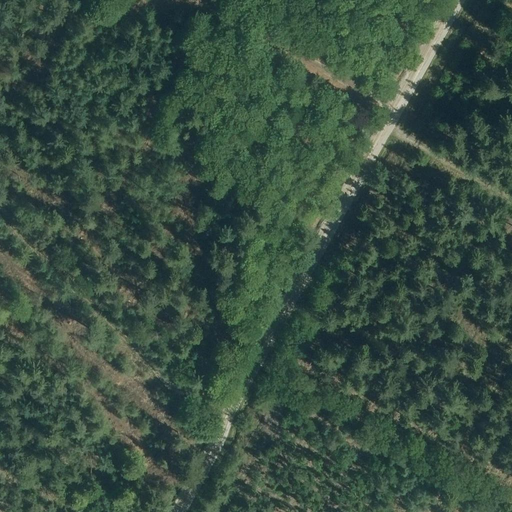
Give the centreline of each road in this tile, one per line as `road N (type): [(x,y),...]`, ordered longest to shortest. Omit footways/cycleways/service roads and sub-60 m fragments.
road 1 (track): [(178,511),(239,386),(455,0)]
road 2 (track): [(244,392),(178,395),(0,211)]
road 3 (track): [(511,501),(261,360)]
road 4 (track): [(401,110),(202,0)]
road 5 (track): [(386,124),(511,198)]
